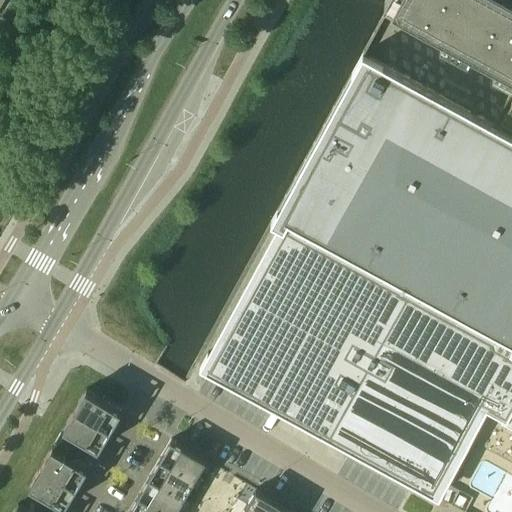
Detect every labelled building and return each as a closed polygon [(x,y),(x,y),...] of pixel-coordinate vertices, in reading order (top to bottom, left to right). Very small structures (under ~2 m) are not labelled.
[(511,0),(399,0),(511,61),(511,0)] [(207,352),(199,366),(434,494),(482,406),(511,422),(511,134),(363,53),(271,222),(281,227),(212,354),(207,352)] [(511,95),(496,125),(511,133),(511,95)] [(74,408),(109,429),(121,409),(86,388),(74,408)] [(63,427),(98,448),(109,429),(74,408),(63,427)] [(170,439),(159,458),(194,479),(206,459),(170,439)] [(40,466),(75,486),(87,467),(52,446),(40,466)] [(159,458),(148,477),(183,498),(194,479),(159,458)] [(29,485),(64,506),(75,486),(40,466),(29,485)] [(148,477),(137,495),(165,511),(174,511),(183,498),(148,477)] [(245,505),(256,511),(288,511),(290,510),(255,489),(245,505)] [(165,511),(137,495),(127,511),(165,511)] [(12,511),(32,511),(18,503),(12,511)]
